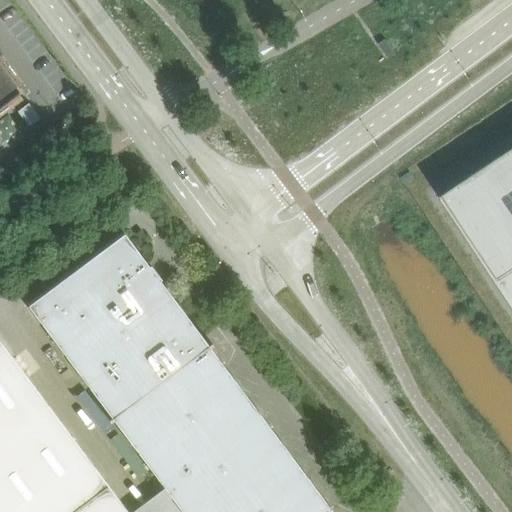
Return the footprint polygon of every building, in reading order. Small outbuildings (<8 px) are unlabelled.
[(388,56),(392,53),(395,51),(386,39),(379,43),(388,56)] [(0,107),(17,94),(18,95),(22,91),(18,85),(17,85),(0,63),(0,107)] [(511,147),(441,194),(511,300),(511,147)] [(333,511),(123,231),(27,303),(183,511),(333,511)] [(0,511),(65,511),(106,482),(0,340),(0,511)] [(128,511),(117,497),(106,482),(65,511),(128,511)]
